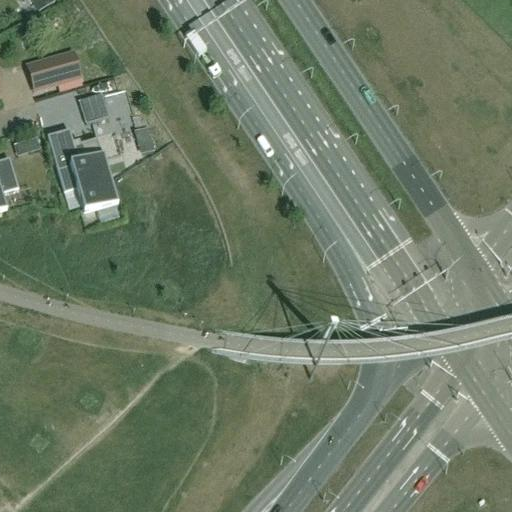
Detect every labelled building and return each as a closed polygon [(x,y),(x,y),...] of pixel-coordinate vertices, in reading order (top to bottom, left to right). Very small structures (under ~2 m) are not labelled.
[(50,0),(43,0),(33,7),(38,15),(54,5),(50,0)] [(53,76),(56,88),(80,82),(76,69),(53,76)] [(101,98),(78,105),(85,128),(108,121),(101,98)] [(63,198),(75,194),(83,219),(117,209),(102,160),(101,160),(96,143),(73,150),(68,134),(46,141),(46,142),(63,198)] [(36,143),(30,144),(33,154),(39,153),(36,143)] [(1,198),(18,193),(8,163),(0,165),(0,216),(6,215),(1,198)]
